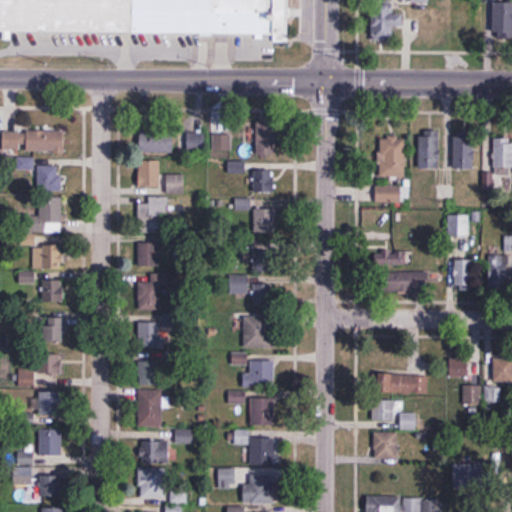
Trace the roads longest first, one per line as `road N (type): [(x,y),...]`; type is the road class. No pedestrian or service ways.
road 1 (tertiary): [(511,84),(0,77)]
road 2 (residential): [(102,78),(100,511)]
road 3 (residential): [(326,82),(324,511)]
road 4 (residential): [(511,319),(324,317)]
